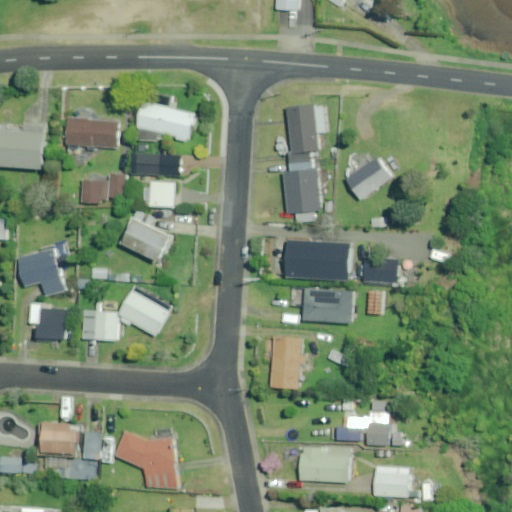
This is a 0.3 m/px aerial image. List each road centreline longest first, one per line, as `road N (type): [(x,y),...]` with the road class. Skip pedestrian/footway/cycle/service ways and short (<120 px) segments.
road 1 (residential): [(228,390),(244,60)]
road 2 (residential): [(244,60),(511,88)]
road 3 (residential): [(0,62),(244,60)]
road 4 (residential): [(0,380),(228,390)]
road 5 (residential): [(252,511),(228,390)]
